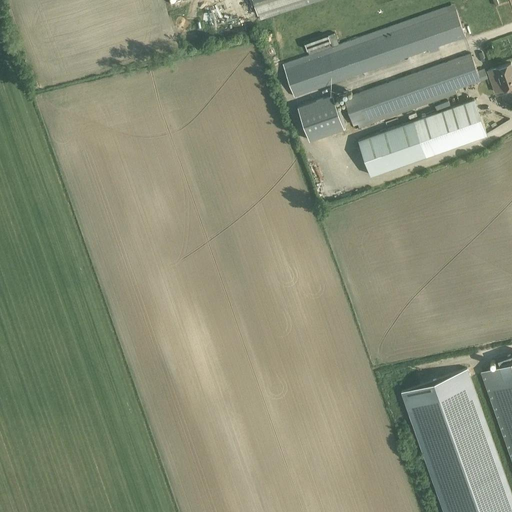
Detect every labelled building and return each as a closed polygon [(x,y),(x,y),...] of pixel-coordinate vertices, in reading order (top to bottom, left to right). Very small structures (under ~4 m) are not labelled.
[(309,5),(323,0),(253,0),(259,15),(261,20),(267,18),(309,5)] [(309,56),(283,65),(294,96),(337,80),(428,49),(433,47),(434,51),(439,49),(438,46),(465,36),(462,28),(456,9),(448,12),(447,8),(338,45),(334,47),(332,48),(327,35),(304,42),(309,56)] [(344,97),(343,97),(344,99),(353,124),(357,122),(359,128),(457,94),(455,88),(487,77),(485,71),(478,73),(477,70),(471,53),(356,93),(354,93),(352,94),(351,94),(350,95),(347,96),(345,97),(344,97)] [(511,65),(511,62),(496,67),(503,89),(511,85),(511,65)] [(347,88),(373,80),(370,71),(344,79),(347,88)] [(333,94),(298,106),(310,140),(344,128),(333,94)] [(414,120),(359,140),(371,175),(426,155),(487,134),(474,99),(414,120)] [(501,366),(482,373),(511,458),(511,353),(498,359),(501,366)] [(511,511),(511,494),(467,368),(401,391),(444,511),(511,511)]
